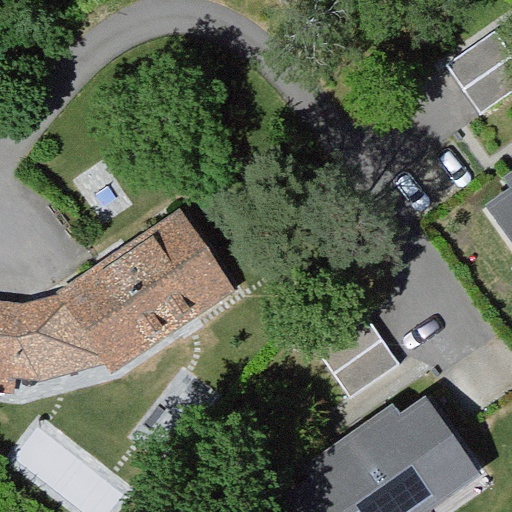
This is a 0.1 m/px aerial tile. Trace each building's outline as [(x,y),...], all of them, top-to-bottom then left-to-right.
[(511,55),(497,33),(449,64),(478,115),(511,89),(511,55)] [(511,173),(479,195),(511,238),(511,173)] [(188,214),(48,304),(101,387),(242,297),(188,214)] [(28,309),(0,305),(0,400),(17,402),(28,309)] [(364,317),(317,348),(346,399),(396,362),(364,317)] [(427,395),(280,493),(295,511),(424,511),(481,473),(427,395)]
